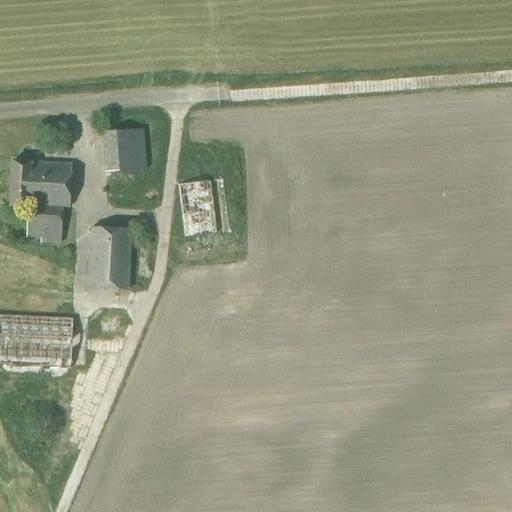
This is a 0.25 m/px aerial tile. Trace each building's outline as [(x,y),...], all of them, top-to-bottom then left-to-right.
[(401,79),(384,81),(385,91),(401,90),(401,79)] [(105,173),(145,171),(142,131),(102,133),(105,173)] [(9,207),(27,208),(26,238),(40,238),(40,243),(60,244),(62,208),(69,208),(71,166),(31,164),(31,163),(12,162),(9,207)] [(184,238),(216,234),(209,182),(178,186),(184,238)] [(128,291),(131,231),(91,229),(87,289),(128,291)] [(0,365),(70,369),(72,320),(0,316),(0,365)]
